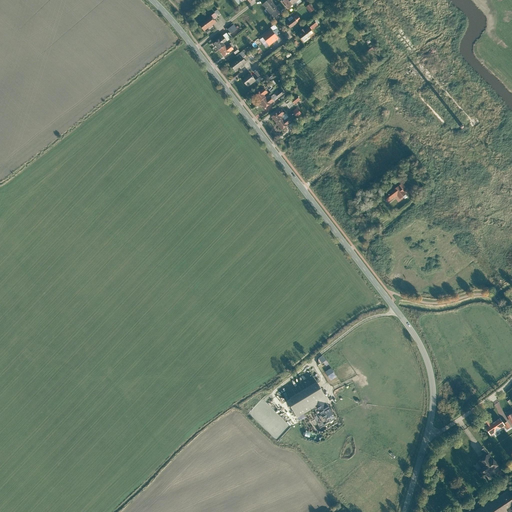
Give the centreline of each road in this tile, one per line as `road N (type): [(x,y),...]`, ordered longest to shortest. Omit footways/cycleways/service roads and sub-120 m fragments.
road 1 (tertiary): [(428,433),(432,378),(416,338),(225,88)]
road 2 (track): [(274,391),(372,316),(396,310)]
